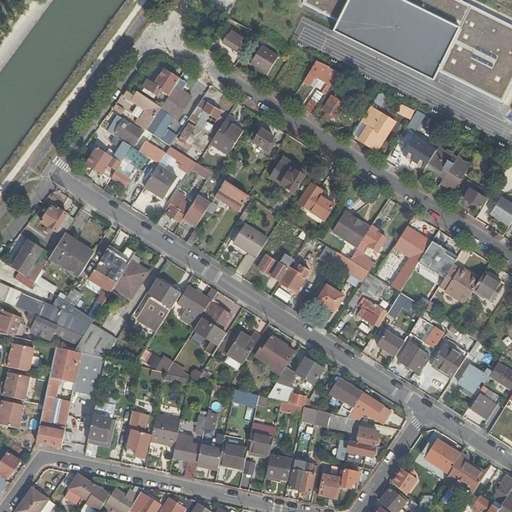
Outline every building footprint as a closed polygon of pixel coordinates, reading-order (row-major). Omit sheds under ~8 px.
[(305,0),(304,5),(340,23),(335,33),(433,82),(438,73),(501,103),(511,81),(511,27),(456,0),(305,0)] [(212,14),(202,7),(198,14),(208,20),(212,14)] [(202,28),(193,22),(189,27),(198,33),(202,28)] [(226,35),(225,34),(220,41),(236,51),(241,43),(238,41),(240,37),(229,30),(226,35)] [(276,55),(259,44),(247,62),(264,73),(276,55)] [(313,60),(290,48),(266,87),(274,92),(294,63),(307,70),(311,63),(313,61),(313,60)] [(313,61),(311,63),(325,71),(327,68),(313,61)] [(306,85),(312,75),(329,83),(336,72),(327,68),(325,71),(311,63),(307,70),(300,81),(306,85)] [(142,77),(137,85),(161,101),(170,88),(176,78),(158,67),(148,81),(142,77)] [(343,76),(336,72),(329,83),(328,83),(336,87),(343,76)] [(161,101),(160,102),(157,106),(157,107),(173,117),(181,104),(184,98),(185,97),(170,88),(161,101)] [(157,107),(157,106),(144,97),(133,90),(130,94),(128,93),(125,97),(142,109),(133,121),(143,128),(157,107)] [(319,95),(313,91),(307,100),(313,104),(319,95)] [(332,98),(328,95),(319,109),(324,112),(321,116),(326,119),(329,116),(333,118),(346,98),(336,92),(332,98)] [(146,94),(144,97),(157,106),(160,102),(146,94)] [(208,105),(198,98),(185,116),(208,131),(218,116),(215,114),(217,111),(211,107),(213,105),(210,103),(208,105)] [(395,108),(402,111),(401,113),(407,116),(411,110),(398,103),(395,108)] [(373,150),(391,122),(371,109),(367,116),(368,117),(363,124),(364,125),(355,139),(373,150)] [(231,118),(225,114),(207,142),(225,154),(239,132),(227,125),(231,118)] [(139,131),(119,118),(108,134),(111,136),(116,139),(118,136),(130,143),(139,131)] [(264,122),(258,118),(245,138),(265,151),(271,142),(268,139),(270,136),(259,129),(264,122)] [(107,124),(100,119),(95,125),(103,130),(107,124)] [(175,138),(181,142),(192,126),(186,122),(175,138)] [(97,173),(95,178),(103,183),(107,176),(112,168),(126,145),(116,139),(111,136),(108,142),(115,147),(109,157),(95,148),(96,146),(94,144),(82,162),(97,173)] [(401,154),(418,165),(430,147),(412,136),(401,154)] [(399,149),(392,144),(382,160),(389,165),(399,149)] [(440,150),(436,144),(422,168),(429,169),(433,174),(435,175),(437,171),(442,175),(440,178),(452,186),(466,163),(460,162),(454,155),(451,159),(447,156),(449,152),(440,150)] [(162,150),(161,152),(188,170),(193,162),(166,145),(162,150)] [(162,150),(159,148),(151,161),(154,162),(161,152),(162,150)] [(133,149),(129,156),(124,164),(129,167),(129,168),(136,172),(145,157),(133,149)] [(113,169),(112,168),(107,176),(122,186),(127,179),(124,176),(129,168),(129,167),(124,164),(129,156),(123,152),(113,169)] [(266,177),(290,193),(304,172),(294,166),(289,175),(285,172),(287,168),(286,167),(289,163),(279,156),(266,177)] [(231,159),(228,157),(220,169),(223,171),(224,170),(231,159)] [(232,157),(231,159),(224,170),(230,174),(238,162),(232,157)] [(151,161),(148,158),(137,175),(144,180),(153,164),(154,162),(151,161)] [(193,162),(188,170),(204,180),(206,177),(209,172),(193,162)] [(153,164),(144,180),(140,185),(151,192),(150,194),(158,199),(172,176),(153,164)] [(209,172),(206,177),(218,185),(221,180),(219,178),(209,172)] [(440,178),(438,180),(450,188),(452,186),(440,178)] [(477,207),(486,193),(465,179),(456,193),(477,207)] [(221,180),(218,185),(207,202),(202,210),(207,214),(214,204),(210,202),(211,200),(213,197),(234,211),(245,195),(221,180)] [(318,189),(308,183),(295,202),(321,219),(331,203),(315,193),(318,189)] [(140,185),(139,187),(150,194),(151,192),(140,185)] [(189,202),(188,204),(179,217),(192,225),(202,210),(207,202),(195,194),(189,202)] [(172,195),(162,212),(176,222),(179,217),(188,204),(179,199),(172,195)] [(511,217),(511,204),(499,196),(488,214),(507,226),(511,219),(511,217)] [(64,236),(74,219),(59,210),(58,212),(51,208),(41,223),(63,237),(64,236)] [(353,247),(365,229),(357,225),(359,222),(341,211),(328,231),(353,247)] [(165,218),(160,215),(154,224),(160,227),(165,218)] [(264,252),(254,267),(275,280),(306,234),(279,216),(278,216),(273,225),(294,239),(283,256),(281,255),(278,261),(264,252)] [(242,225),(238,232),(229,247),(244,256),(246,252),(253,256),(264,239),(242,225)] [(197,231),(191,227),(182,241),(188,245),(197,231)] [(368,228),(366,227),(365,229),(353,247),(346,259),(364,270),(367,265),(356,258),(364,245),(373,251),(382,238),(382,237),(372,231),(371,234),(366,231),(368,228)] [(80,277),(93,255),(64,236),(63,237),(51,256),(50,258),(80,277)] [(386,241),(382,238),(373,251),(377,253),(386,241)] [(432,238),(422,253),(421,253),(415,263),(419,265),(421,262),(426,266),(441,243),(432,238)] [(15,263),(11,269),(24,277),(42,250),(29,242),(18,259),(15,263)] [(321,243),(313,255),(325,264),(328,260),(334,251),(321,243)] [(334,251),(328,260),(360,280),(365,273),(366,271),(364,270),(346,259),(334,251)] [(44,268),(50,258),(51,256),(48,253),(31,280),(34,282),(44,268)] [(128,265),(133,256),(127,253),(122,261),(128,265)] [(137,259),(134,256),(133,256),(128,265),(124,272),(116,284),(113,289),(131,300),(147,275),(137,268),(138,266),(139,263),(137,259)] [(113,270),(115,267),(102,259),(100,262),(113,270)] [(397,291),(412,266),(404,261),(388,285),(392,287),(397,291)] [(94,271),(107,279),(113,270),(100,262),(94,271)] [(476,279),(451,264),(436,287),(461,302),(470,288),(476,279)] [(107,279),(116,284),(124,272),(115,266),(115,267),(113,270),(107,279)] [(296,273),(286,267),(276,282),(292,292),(305,271),(300,267),(296,273)] [(48,270),(44,268),(34,282),(39,285),(48,270)] [(97,303),(102,306),(106,301),(113,289),(116,284),(107,279),(94,271),(89,280),(105,290),(97,303)] [(480,272),(476,279),(470,288),(473,290),(484,274),(480,272)] [(485,272),(484,274),(499,284),(500,282),(485,272)] [(365,273),(360,280),(354,290),(367,298),(378,281),(365,273)] [(499,284),(484,274),(473,290),(489,300),(499,284)] [(142,337),(150,343),(180,295),(174,292),(159,282),(153,292),(151,291),(149,294),(151,295),(150,297),(162,304),(142,337)] [(314,300),(330,310),(339,295),(318,283),(312,293),(316,296),(314,300)] [(0,284),(0,301),(4,303),(10,289),(0,284)] [(430,294),(416,285),(408,297),(412,300),(419,305),(422,306),(430,294)] [(397,291),(392,287),(387,295),(392,299),(397,291)] [(10,289),(4,303),(29,314),(39,318),(45,304),(10,289)] [(192,313),(201,319),(211,303),(212,300),(217,293),(211,289),(205,299),(188,289),(178,305),(185,309),(184,311),(191,315),(192,313)] [(80,295),(72,290),(64,302),(72,308),(80,295)] [(402,306),(408,297),(397,291),(392,299),(384,311),(392,316),(399,304),(402,306)] [(355,296),(351,294),(344,305),(348,308),(355,296)] [(408,297),(402,306),(407,309),(412,300),(408,297)] [(356,308),(357,308),(353,314),(373,327),(382,312),(362,298),(356,308)] [(201,319),(193,331),(211,342),(204,352),(212,357),(226,336),(221,332),(231,317),(217,308),(219,304),(212,300),(211,303),(201,319)] [(88,318),(93,321),(102,306),(97,303),(88,318)] [(45,304),(39,318),(83,337),(90,325),(92,322),(79,313),(76,318),(45,304)] [(1,311),(0,312),(0,334),(14,338),(21,319),(1,311)] [(39,318),(29,314),(27,319),(28,324),(33,327),(30,333),(38,337),(49,341),(58,344),(60,340),(78,345),(83,337),(39,318)] [(130,319),(116,341),(121,344),(135,322),(130,319)] [(456,328),(448,323),(442,332),(450,337),(456,328)] [(78,345),(74,352),(80,354),(105,360),(116,341),(90,325),(83,337),(78,345)] [(440,332),(432,327),(422,342),(431,347),(440,332)] [(382,330),(373,343),(391,356),(400,342),(382,330)] [(219,351),(227,356),(239,337),(231,332),(219,351)] [(229,357),(242,366),(260,338),(254,334),(250,340),(240,334),(239,337),(227,356),(229,357)] [(271,370),(280,376),(285,369),(295,353),(287,348),(288,347),(271,336),(266,343),(264,342),(255,357),(272,368),(271,370)] [(475,340),(474,341),(467,351),(473,354),(480,343),(475,340)] [(426,355),(407,343),(396,360),(415,372),(426,355)] [(4,367),(29,373),(34,349),(13,344),(11,354),(9,360),(6,359),(4,367)] [(441,346),(430,365),(450,378),(465,355),(452,346),(449,351),(441,346)] [(80,354),(74,352),(56,348),(49,378),(44,406),(35,443),(60,449),(62,440),(66,419),(72,391),(80,354)] [(105,360),(80,354),(72,391),(97,396),(105,360)] [(229,357),(225,364),(238,372),(242,366),(229,357)] [(280,376),(266,398),(281,401),(303,407),(311,409),(321,394),(315,390),(308,400),(305,399),(305,397),(290,394),(292,389),(289,388),(297,376),(313,386),(323,370),(305,359),(294,375),(285,369),(280,376)] [(510,389),(511,386),(511,372),(511,373),(497,363),(489,375),(510,389)] [(470,393),(470,392),(474,395),(484,378),(481,376),(482,375),(467,365),(455,383),(470,393)] [(170,368),(166,374),(181,378),(182,373),(183,371),(170,368)] [(191,375),(191,380),(197,381),(201,375),(196,371),(191,373),(191,375)] [(201,375),(197,381),(197,382),(202,383),(208,374),(203,371),(201,375)] [(0,391),(0,395),(24,401),(29,378),(8,373),(5,383),(4,389),(1,388),(0,391)] [(350,414),(362,395),(339,380),(330,394),(344,403),(341,408),(350,414)] [(258,396),(234,390),(233,397),(249,401),(248,403),(256,405),(258,396)] [(467,409),(482,419),(492,404),(477,394),(467,409)] [(390,413),(362,395),(350,414),(347,418),(359,421),(362,415),(363,416),(365,414),(375,420),(380,413),(387,417),(390,413)] [(0,425),(18,430),(23,406),(0,401),(0,425)] [(303,407),(281,401),(279,410),(301,415),(302,412),(303,407)] [(302,412),(315,415),(316,410),(312,409),(311,409),(303,407),(302,412)] [(314,424),(327,427),(330,413),(319,411),(316,410),(315,415),(314,424)] [(147,417),(131,413),(130,419),(145,423),(147,417)] [(356,443),(374,447),(375,445),(377,444),(378,440),(376,438),(377,436),(370,435),(371,430),(366,428),(367,423),(359,421),(347,418),(330,413),(327,427),(352,431),(353,426),(359,427),(359,432),(356,443)] [(382,424),(387,417),(380,413),(375,420),(382,424)] [(114,420),(93,416),(88,440),(97,442),(96,445),(97,446),(108,448),(114,420)] [(180,422),(156,416),(147,460),(159,463),(162,446),(174,448),(176,441),(177,434),(180,422)] [(206,418),(198,417),(195,430),(203,432),(206,418)] [(75,420),(66,419),(62,440),(70,442),(75,420)] [(145,423),(130,419),(127,436),(130,437),(129,443),(126,454),(143,459),(149,437),(143,435),(146,423),(145,423)] [(214,422),(206,420),(204,429),(213,431),(214,422)] [(275,430),(252,425),(248,442),(251,442),(249,453),(270,457),(270,456),(273,440),(275,430)] [(193,438),(177,434),(176,441),(192,445),(193,438)] [(200,447),(197,464),(209,467),(217,468),(218,465),(223,444),(224,437),(218,436),(215,449),(200,447)] [(176,441),(174,448),(172,459),(188,462),(184,477),(194,479),(197,464),(200,447),(192,445),(176,441)] [(437,441),(432,449),(426,459),(425,460),(447,474),(459,455),(437,441)] [(360,468),(361,468),(363,456),(372,458),(373,456),(375,455),(376,451),(374,449),(374,447),(356,443),(349,442),(344,465),(360,468)] [(295,443),(293,456),(299,457),(302,444),(295,443)] [(87,444),(84,456),(95,458),(97,446),(96,445),(87,444)] [(247,449),(223,444),(218,465),(242,470),(246,454),(247,449)] [(426,459),(432,449),(428,446),(421,456),(426,459)] [(316,461),(319,462),(320,459),(322,448),(316,447),(313,461),(316,461)] [(20,460),(0,448),(0,477),(6,481),(20,460)] [(470,460),(462,455),(458,460),(466,465),(470,460)] [(270,457),(265,479),(273,481),(273,478),(281,480),(288,481),(292,461),(270,456),(270,457)] [(458,460),(446,479),(453,483),(449,489),(459,495),(464,488),(473,493),(485,474),(474,467),(473,470),(466,465),(458,460)] [(296,490),(299,491),(305,466),(299,464),(298,471),(292,470),(288,489),(296,490)] [(299,491),(302,491),(310,493),(315,466),(305,464),(305,466),(299,491)] [(341,480),(339,487),(350,489),(351,482),(356,483),(360,468),(344,465),(341,480)] [(409,475),(406,473),(401,470),(392,483),(407,493),(416,480),(411,477),(413,475),(410,473),(409,475)] [(73,485),(84,492),(90,483),(79,476),(73,485)] [(241,476),(238,489),(247,490),(249,477),(241,476)] [(319,495),(337,499),(339,487),(341,480),(323,476),(319,495)] [(511,487),(511,479),(507,476),(494,496),(503,502),(508,494),(511,487)] [(84,492),(103,504),(110,495),(90,483),(84,492)] [(81,498),(84,492),(73,485),(72,484),(68,490),(81,498)] [(140,493),(143,488),(135,487),(132,491),(129,490),(125,497),(115,490),(108,499),(111,501),(107,506),(117,511),(128,511),(131,508),(139,496),(140,493)] [(37,511),(40,511),(48,501),(31,489),(22,501),(37,511)] [(76,506),(81,498),(68,490),(63,498),(76,506)] [(391,511),(403,511),(401,509),(406,503),(401,499),(402,497),(396,492),(395,494),(390,490),(379,501),(391,511)] [(417,490),(409,499),(417,506),(424,497),(417,490)] [(98,511),(103,504),(84,492),(81,498),(87,502),(86,504),(98,511)] [(511,511),(511,496),(508,494),(503,502),(498,510),(496,511),(511,511)] [(139,496),(131,508),(137,511),(155,511),(160,505),(163,500),(161,498),(159,501),(154,498),(153,501),(146,497),(144,499),(139,496)] [(428,511),(428,508),(425,497),(424,497),(418,506),(428,511)] [(496,511),(498,510),(479,498),(473,507),(480,511),(496,511)] [(182,511),(183,511),(187,511),(194,502),(185,500),(180,507),(168,500),(160,511),(182,511)] [(31,511),(37,511),(22,501),(20,504),(31,511)]
